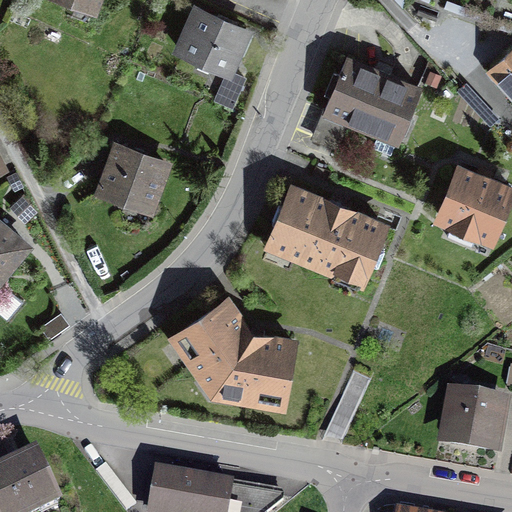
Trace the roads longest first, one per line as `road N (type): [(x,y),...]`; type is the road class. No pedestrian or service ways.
road 1 (residential): [(106,330),(211,245),(241,193),(320,0)]
road 2 (residential): [(41,411),(355,469)]
road 3 (residential): [(106,330),(0,123)]
road 4 (residential): [(355,469),(511,496)]
